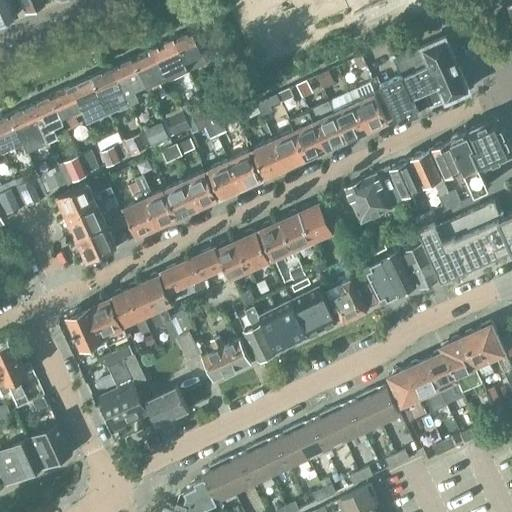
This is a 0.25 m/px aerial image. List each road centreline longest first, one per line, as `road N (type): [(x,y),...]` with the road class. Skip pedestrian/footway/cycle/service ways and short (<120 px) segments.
road 1 (residential): [(503,85),(65,299)]
road 2 (residential): [(511,289),(149,466),(109,496)]
road 3 (residential): [(109,496),(31,315)]
